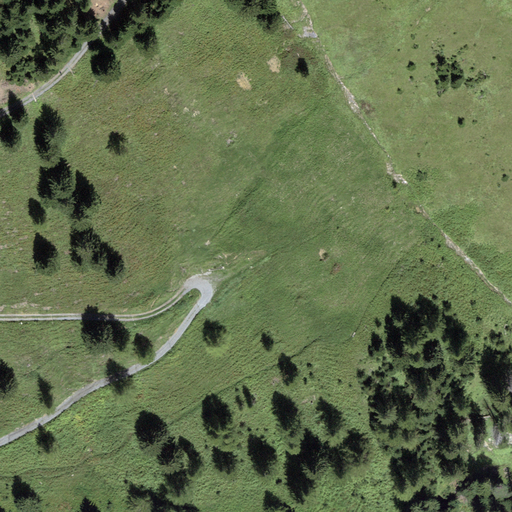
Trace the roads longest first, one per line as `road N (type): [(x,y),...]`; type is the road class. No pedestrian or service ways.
road 1 (track): [(0,318),(134,320),(152,316),(193,283),(204,293),(147,363),(0,444)]
road 2 (track): [(121,0),(57,77),(0,114)]
